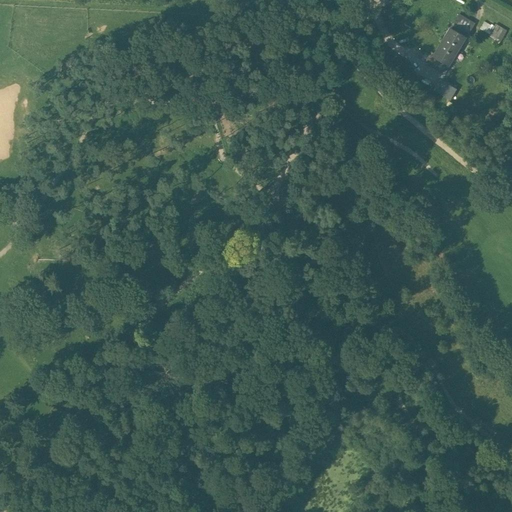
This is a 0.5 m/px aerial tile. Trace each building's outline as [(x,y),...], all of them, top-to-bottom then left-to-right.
[(458,22),(454,30),(465,36),(466,38),(471,30),(458,22)] [(482,30),(499,41),(505,30),(495,24),(492,27),(485,24),(482,30)] [(450,28),(442,42),(456,51),(465,36),(454,30),(450,28)] [(448,65),(456,51),(442,42),(433,56),(437,58),(448,65)] [(450,66),(448,65),(437,58),(432,66),(445,74),(450,66)]
